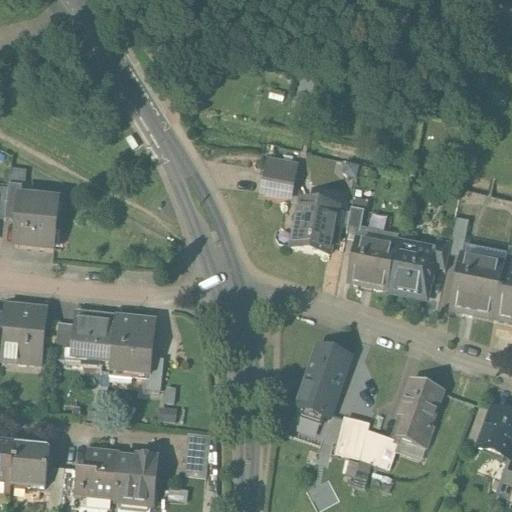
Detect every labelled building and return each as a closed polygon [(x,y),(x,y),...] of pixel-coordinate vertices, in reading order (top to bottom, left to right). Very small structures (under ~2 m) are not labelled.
[(293,114),(309,117),(313,94),(298,91),(293,114)] [(293,176),(271,172),(266,198),(289,202),(293,176)] [(59,203),(21,199),(16,247),(54,251),(59,203)] [(338,212),(301,205),(292,250),(329,258),(338,212)] [(364,212),(351,210),(346,233),(359,236),(364,212)] [(450,245),(449,250),(464,253),(470,222),(455,219),(450,245)] [(396,248),(357,241),(349,284),(388,291),(396,248)] [(450,245),(437,243),(434,258),(436,258),(434,266),(445,269),(449,250),(450,245)] [(413,249),(397,246),(396,248),(388,291),(428,301),(434,266),(436,258),(434,258),(417,255),(413,249)] [(504,266),(460,258),(450,313),(494,321),(494,320),(504,266)] [(511,262),(505,261),(504,266),(494,320),(511,323),(511,262)] [(47,312),(3,308),(2,318),(0,335),(0,354),(17,356),(15,364),(41,367),(47,312)] [(114,319),(95,317),(89,320),(89,324),(75,323),(74,327),(72,352),(82,353),(81,364),(96,365),(96,362),(109,364),(114,319)] [(153,323),(114,319),(109,364),(109,373),(148,377),(149,362),(153,323)] [(74,327),(57,325),(54,361),(64,362),(66,351),(72,352),(74,327)] [(348,360),(316,349),(304,386),(311,389),(305,409),(329,416),(348,360)] [(162,364),(149,362),(148,377),(146,391),(159,392),(162,364)] [(442,394),(410,383),(397,419),(403,421),(396,442),(422,451),(442,394)] [(183,386),(163,385),(163,399),(182,400),(183,386)] [(511,454),(511,419),(492,412),(478,449),(510,461),(511,454)] [(368,428),(346,423),(338,457),(359,462),(366,436),(368,428)] [(189,433),(187,474),(205,475),(207,433),(189,433)] [(380,440),(366,436),(359,462),(359,464),(372,467),(380,440)] [(14,448),(0,446),(0,481),(11,482),(14,448)] [(44,451),(14,448),(11,482),(22,484),(25,488),(42,489),(42,492),(44,492),(46,470),(48,455),(44,451)] [(118,458),(85,454),(83,473),(81,496),(83,497),(113,500),(117,461),(118,458)] [(135,463),(117,461),(113,500),(113,504),(150,508),(155,461),(135,459),(135,463)] [(64,471),(46,470),(44,492),(42,492),(42,496),(48,496),(46,511),(59,511),(61,498),(64,471)] [(83,473),(64,471),(61,498),(82,500),(83,497),(81,496),(83,473)] [(511,494),(511,478),(504,475),(494,500),(508,505),(511,494)]
